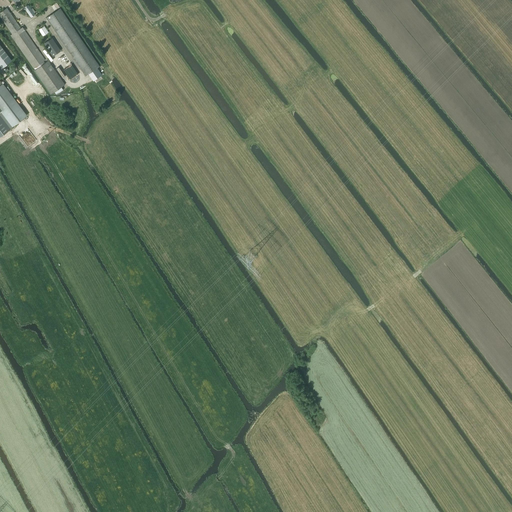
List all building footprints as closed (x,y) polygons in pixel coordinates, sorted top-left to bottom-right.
[(35,15),(28,5),(24,8),(31,18),(35,15)] [(29,62),(33,68),(35,70),(34,71),(50,95),(51,94),(54,92),(56,94),(63,89),(61,87),(64,85),(48,61),(44,63),(43,61),(45,60),(24,30),(25,29),(24,28),(23,29),(22,27),(20,28),(6,8),(0,12),(0,16),(12,34),(10,35),(29,62)] [(85,76),(99,66),(60,8),(56,11),(46,18),(85,76)] [(44,26),(38,30),(43,36),(48,32),(44,26)] [(43,43),(52,56),(60,51),(52,38),(43,43)] [(0,65),(2,68),(11,61),(0,45),(0,65)] [(0,111),(0,112),(12,127),(27,115),(2,83),(2,84),(0,81),(0,111)]
